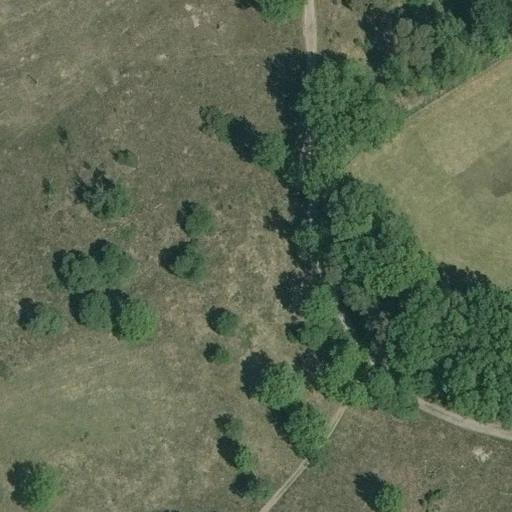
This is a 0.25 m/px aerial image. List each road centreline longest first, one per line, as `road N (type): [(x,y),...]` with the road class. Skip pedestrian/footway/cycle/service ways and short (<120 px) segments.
road 1 (track): [(366,362),(329,294),(314,237),(310,0)]
road 2 (track): [(261,511),(328,430),(366,362)]
road 3 (track): [(511,435),(427,407),(366,362)]
